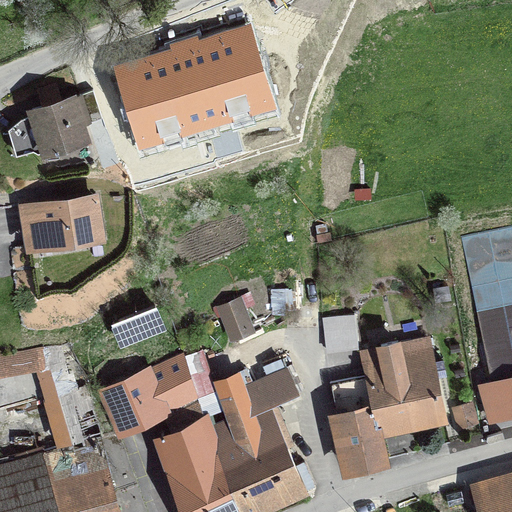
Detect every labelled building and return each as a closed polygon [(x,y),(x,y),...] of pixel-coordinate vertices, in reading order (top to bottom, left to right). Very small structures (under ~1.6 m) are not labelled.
[(250,24),(112,65),(138,153),(276,112),(250,24)] [(102,116),(93,88),(79,93),(88,120),(102,116)] [(73,95),(32,109),(34,116),(22,120),(10,131),(17,154),(43,145),(45,150),(86,137),(73,95)] [(100,235),(94,196),(23,206),(27,227),(46,224),(49,243),(100,235)] [(238,298),(221,305),(232,334),(250,327),(238,298)] [(163,324),(155,304),(112,321),(120,341),(163,324)] [(358,345),(354,313),(323,317),(325,349),(358,345)] [(366,374),(380,432),(445,417),(430,345),(400,352),(397,342),(381,346),(383,355),(363,359),(366,374)] [(187,362),(197,381),(203,415),(208,429),(217,425),(207,390),(217,388),(203,348),(184,354),(184,355),(187,362)] [(184,354),(106,389),(121,422),(160,404),(158,399),(197,381),(187,362),(184,355),(184,354)] [(232,418),(217,425),(208,429),(242,511),(253,511),(305,488),(280,429),(284,428),(281,421),(278,423),(268,401),(296,388),(286,367),(243,387),(246,394),(226,402),(232,418)] [(387,458),(380,432),(366,374),(329,381),(348,468),(387,458)] [(511,411),(511,374),(482,383),(492,418),(511,411)] [(470,402),(455,407),(459,422),(475,418),(470,402)] [(183,497),(188,511),(242,511),(208,429),(203,415),(161,436),(180,489),(173,491),(176,500),(183,497)] [(118,511),(97,438),(44,453),(60,511),(118,511)] [(0,464),(0,511),(60,511),(44,453),(0,464)] [(511,511),(511,473),(478,484),(486,511),(511,511)]
